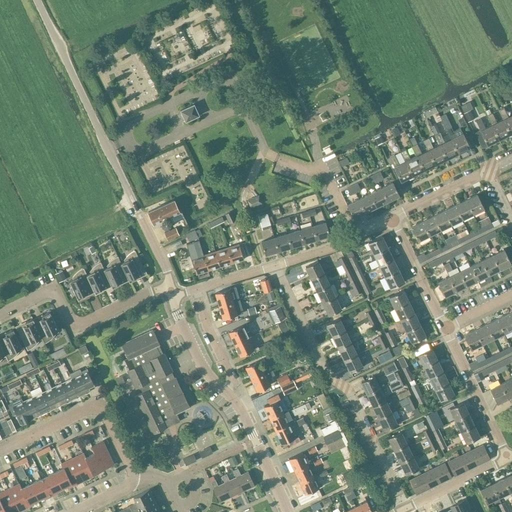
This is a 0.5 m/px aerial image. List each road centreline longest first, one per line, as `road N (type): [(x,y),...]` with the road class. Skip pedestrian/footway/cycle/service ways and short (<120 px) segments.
road 1 (unclassified): [(170,288),(36,0)]
road 2 (residential): [(405,509),(276,265)]
road 3 (residential): [(0,317),(55,290),(76,327),(170,288)]
road 4 (residential): [(132,477),(100,406),(0,450)]
road 5 (residential): [(508,459),(445,328)]
road 6 (residential): [(287,511),(224,392)]
road 7 (residential): [(276,265),(391,218)]
road 8 (residential): [(445,328),(391,218)]
